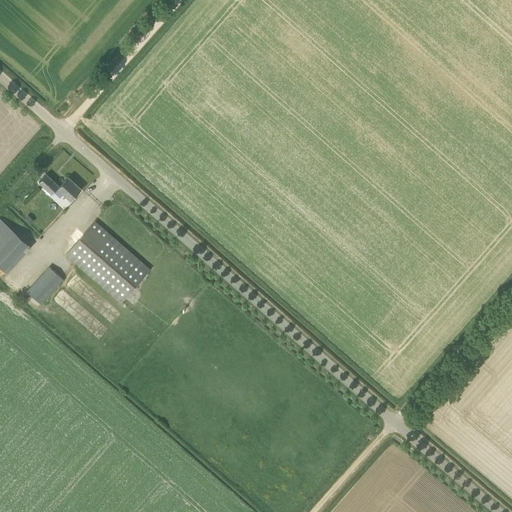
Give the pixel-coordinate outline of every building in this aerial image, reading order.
[(39,182),(52,193),(57,187),(70,200),(82,188),(69,176),(60,186),(47,174),(39,182)] [(34,220),(28,214),(25,218),(31,224),(34,220)] [(0,264),(8,272),(32,245),(0,216),(0,264)] [(150,269),(95,221),(66,254),(121,302),(150,269)] [(49,266),(27,290),(41,304),(63,279),(49,266)] [(59,290),(30,321),(92,376),(120,342),(59,290)]
